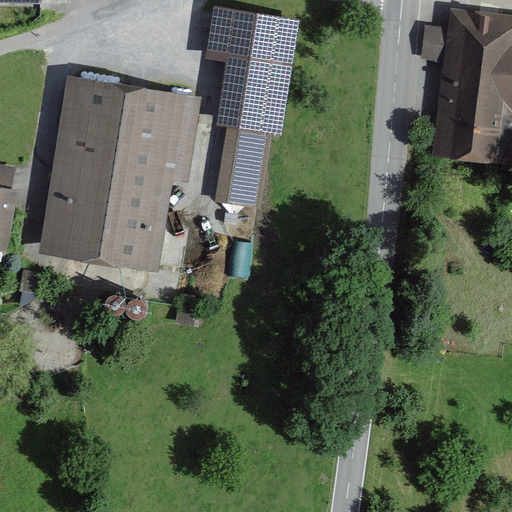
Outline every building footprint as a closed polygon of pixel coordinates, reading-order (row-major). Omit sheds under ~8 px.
[(294,22),(218,10),(211,54),(234,58),(225,121),(277,129),(294,22)] [(456,31),(426,27),(423,56),(453,60),(442,147),(511,155),(511,132),(503,131),(508,92),(511,92),(511,24),(458,18),(456,31)] [(146,262),(161,171),(181,174),(192,102),(79,84),(75,108),(65,106),(61,131),(71,133),(53,247),(146,262)] [(227,128),(216,197),(257,204),(268,135),(227,128)] [(0,167),(0,244),(3,245),(14,170),(0,167)]
